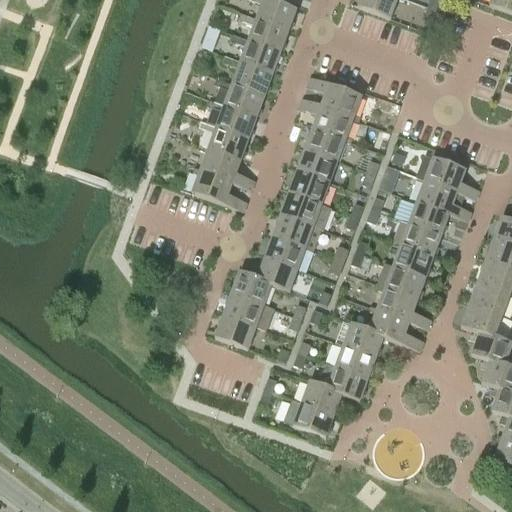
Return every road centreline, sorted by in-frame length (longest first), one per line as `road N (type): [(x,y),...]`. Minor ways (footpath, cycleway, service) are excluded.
road 1 (residential): [(457,491),(481,430),(439,335),(492,194),(511,174)]
road 2 (residential): [(225,246),(246,240),(311,36)]
road 3 (residential): [(511,140),(448,113),(414,75),(311,36)]
